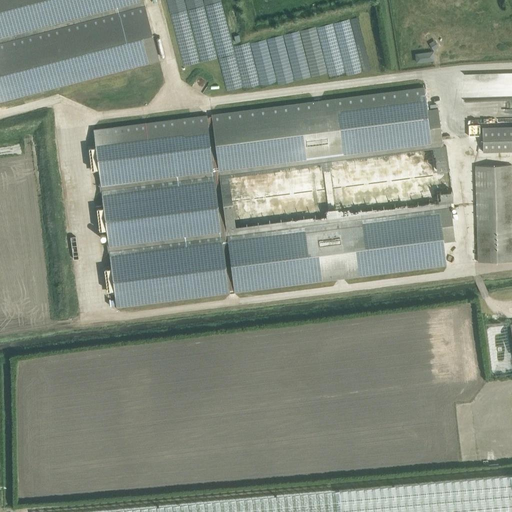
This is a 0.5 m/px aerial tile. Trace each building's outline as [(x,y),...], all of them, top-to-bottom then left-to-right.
[(0,0),(0,101),(159,59),(144,0),(0,0)] [(415,62),(434,59),(432,50),(414,53),(415,62)] [(427,109),(424,86),(211,113),(234,292),(446,264),(444,241),(455,240),(451,207),(454,206),(453,202),(446,145),(443,145),(438,108),(427,109)] [(116,308),(230,293),(206,113),(93,127),(116,308)] [(483,152),(511,150),(511,126),(482,127),(483,152)] [(478,262),(511,260),(511,176),(511,165),(476,166),(478,262)] [(196,502),(82,511),(511,511),(511,472),(322,490),(196,502)]
